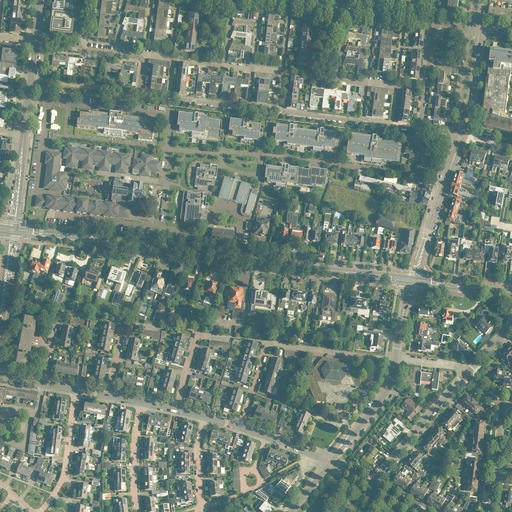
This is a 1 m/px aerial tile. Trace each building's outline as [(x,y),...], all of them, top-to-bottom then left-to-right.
[(140,0),(140,7),(145,8),(146,0),(125,0),(128,1),(128,0),(140,0)] [(163,10),(164,0),(158,0),(158,6),(153,5),(152,5),(152,8),(158,9),(163,10)] [(169,7),(169,0),(164,0),(163,10),(168,10),(174,11),(174,8),(169,7)] [(450,0),(449,0),(448,10),(447,16),(457,18),(459,1),(450,0)] [(53,4),(52,10),(74,13),(75,13),(76,2),(74,2),(73,1),(73,3),(70,3),(69,8),(64,7),(65,2),(54,1),(54,4),(53,4)] [(100,14),(105,14),(107,2),(102,2),(101,11),(95,10),(94,13),(100,14)] [(111,15),(116,16),(117,13),(111,12),(112,3),(107,2),(105,14),(111,15)] [(139,12),(138,20),(144,21),(145,8),(140,7),(129,6),(126,6),(123,12),(127,14),(128,10),(128,11),(139,12)] [(233,13),(232,20),(234,20),(235,19),(241,20),(242,14),(237,13),(238,11),(249,13),(248,21),(253,21),(255,9),(236,6),(235,9),(233,13)] [(151,17),(151,20),(152,20),(156,21),(162,22),(163,10),(158,9),(157,18),(151,17)] [(51,21),(49,34),(60,35),(72,37),(74,22),(73,22),(74,13),(52,10),(51,18),(51,19),(51,20),(51,21)] [(162,22),(167,22),(172,23),(173,20),(167,19),(168,10),(163,10),(162,22)] [(273,23),(275,11),(269,10),(268,19),(262,19),(262,22),(268,23),(268,22),(273,23)] [(280,12),(275,11),(273,23),(278,24),(284,25),(284,21),(279,21),(280,12)] [(104,26),(105,14),(100,14),(99,23),(92,22),(91,25),(92,25),(99,26),(104,26)] [(109,27),(115,28),(115,25),(110,24),(111,15),(105,14),(104,26),(109,27)] [(137,25),(137,32),(142,33),(144,21),(138,20),(125,18),(122,25),(125,26),(126,23),(127,23),(137,25)] [(246,33),(252,34),(253,22),(253,21),(248,21),(241,20),(235,19),(234,20),(232,26),(234,27),(235,27),(236,24),(237,24),(247,25),(246,33)] [(150,29),(149,32),(155,33),(160,34),(162,22),(156,21),(152,20),(152,23),(156,24),(155,30),(150,29)] [(362,35),(367,35),(369,23),(350,20),(347,27),(350,28),(350,29),(351,25),(352,26),(363,27),(362,35)] [(160,34),(165,34),(171,35),(171,32),(166,31),(167,22),(162,22),(160,34)] [(271,35),(273,23),(268,22),(268,23),(267,31),(261,30),(260,34),(266,35),(266,34),(271,35)] [(278,24),(273,23),(271,35),(277,36),(281,36),(282,37),(283,33),(277,33),(278,24)] [(376,33),(376,36),(378,36),(381,37),(387,37),(388,25),(379,24),(378,29),(382,29),(382,33),(376,33)] [(394,26),(388,25),(387,37),(392,38),(398,39),(398,35),(392,35),(393,26),(394,26)] [(92,35),(92,37),(102,38),(104,26),(99,26),(98,35),(92,34),(92,35)] [(116,35),(108,34),(109,27),(104,26),(102,38),(103,39),(106,39),(115,40),(116,35)] [(120,41),(119,45),(123,46),(124,40),(125,40),(126,36),(136,37),(134,47),(140,48),(142,33),(137,32),(123,31),(120,38),(120,41)] [(245,46),(250,47),(250,46),(252,34),(246,33),(233,32),(230,38),(233,40),(235,36),(235,37),(246,38),(245,46)] [(160,34),(155,33),(154,41),(148,41),(148,44),(159,45),(160,34)] [(345,40),(349,41),(350,38),(361,39),(360,47),(360,48),(366,48),(367,36),(367,35),(362,35),(348,33),(346,40),(345,40)] [(160,34),(159,45),(169,47),(170,43),(164,43),(165,34),(160,34)] [(265,46),(270,47),(271,35),(266,34),(266,35),(265,43),(259,42),(259,46),(265,46)] [(277,36),(271,35),(270,47),(275,48),(281,48),(281,45),(275,44),(277,36)] [(374,48),(380,49),(385,49),(387,37),(381,37),(380,45),(375,45),(374,48)] [(391,47),(392,38),(387,37),(385,49),(390,50),(396,51),(396,47),(391,47)] [(181,51),(184,51),(194,52),(195,46),(185,45),(182,44),(181,51)] [(245,46),(231,44),(229,51),(228,55),(231,55),(231,52),(232,49),(233,49),(244,50),(243,59),(245,59),(249,59),(250,47),(245,46)] [(268,59),(270,47),(265,46),(264,55),(258,54),(257,58),(268,59)] [(360,48),(360,47),(347,46),(344,52),(344,53),(347,54),(348,50),(349,51),(360,52),(359,60),(364,61),(364,60),(366,48),(360,48)] [(275,48),(270,47),(268,59),(279,60),(280,57),(274,56),(275,48)] [(373,60),(379,61),(379,60),(384,61),(385,49),(380,49),(379,57),(373,57),(373,60)] [(390,50),(385,49),(384,61),(389,62),(395,63),(395,59),(389,59),(390,50)] [(0,81),(7,82),(8,77),(8,78),(15,78),(16,70),(12,70),(13,65),(16,65),(18,52),(2,50),(2,56),(0,55),(0,81)] [(494,69),(494,71),(503,72),(504,67),(511,67),(511,53),(491,51),(490,57),(490,58),(489,63),(495,63),(494,67),(494,68),(494,69)] [(411,61),(416,61),(420,62),(421,55),(417,55),(416,54),(412,54),(411,61)] [(53,56),(50,76),(57,77),(58,73),(57,73),(58,62),(66,63),(66,58),(53,56)] [(67,70),(66,78),(73,79),(74,75),(72,75),(74,64),(84,66),(85,60),(69,58),(68,64),(67,70)] [(363,73),(364,61),(359,60),(345,58),(342,65),(346,66),(347,63),(358,64),(357,73),(356,77),(358,77),(363,78),(364,73),(363,73)] [(83,77),(82,80),(89,81),(89,77),(88,77),(90,66),(97,67),(98,62),(85,60),(84,66),(83,77)] [(371,72),(382,73),(384,61),(379,60),(379,61),(377,69),(372,68),(371,72)] [(389,62),(384,61),(382,73),(393,74),(394,71),(388,70),(389,62)] [(105,68),(103,82),(110,83),(111,79),(109,79),(111,69),(118,70),(119,64),(106,63),(105,68)] [(119,81),(119,84),(126,85),(126,81),(125,81),(127,71),(134,72),(135,66),(122,65),(121,70),(119,81)] [(157,67),(154,66),(153,66),(152,75),(146,74),(146,78),(152,78),(157,79),(158,67),(157,67)] [(164,68),(163,67),(160,67),(158,67),(157,79),(162,80),(168,80),(168,77),(162,76),(164,68)] [(211,75),(212,69),(208,69),(207,75),(198,74),(197,86),(196,93),(203,93),(203,90),(202,89),(203,81),(210,81),(211,75)] [(220,77),(211,75),(210,81),(208,94),(215,95),(216,91),(215,91),(216,82),(223,83),(223,77),(224,77),(224,71),(221,70),(220,77)] [(488,85),(488,87),(486,87),(483,111),(483,114),(484,112),(487,112),(484,127),(511,134),(511,122),(499,119),(499,114),(505,115),(506,107),(508,92),(511,74),(511,73),(510,73),(509,73),(503,72),(494,71),(490,70),(488,70),(487,84),(488,85)] [(232,78),(224,77),(223,77),(223,83),(221,96),(228,97),(228,93),(227,93),(228,86),(235,87),(236,79),(237,72),(233,72),(232,78)] [(438,85),(443,86),(445,74),(442,73),(440,73),(439,76),(438,80),(439,81),(439,82),(433,81),(433,84),(438,85)] [(245,80),(236,79),(235,87),(234,97),(240,98),(241,94),(240,94),(241,85),(248,86),(249,74),(246,74),(245,80)] [(450,74),(448,74),(445,74),(443,86),(449,87),(449,86),(454,87),(455,84),(449,83),(450,74)] [(290,77),(290,83),(299,84),(299,85),(303,85),(303,79),(300,78),(290,77)] [(151,87),(145,86),(145,89),(155,91),(157,79),(152,78),(151,87)] [(162,80),(157,79),(155,91),(166,92),(167,89),(164,89),(161,88),(162,80)] [(260,79),(259,88),(253,87),(252,91),(258,91),(263,92),(265,80),(263,80),(260,79)] [(263,92),(268,93),(274,93),(275,90),(269,89),(270,81),(269,81),(266,80),(265,80),(263,92)] [(321,89),(312,88),(310,100),(309,107),(310,107),(315,107),(316,108),(317,104),(315,104),(316,98),(323,98),(324,90),(325,83),(321,83),(321,89)] [(333,91),(324,90),(323,98),(322,108),(329,109),(329,105),(328,105),(329,96),(336,97),(337,91),(338,85),(334,85),(333,91)] [(442,98),(443,86),(438,85),(437,94),(431,93),(431,96),(437,97),(442,98)] [(336,97),(334,110),(341,111),(342,107),(341,107),(341,100),(348,101),(349,99),(349,93),(350,87),(347,86),(346,92),(337,91),(336,97)] [(442,98),(447,98),(453,99),(453,96),(448,95),(449,87),(443,86),(442,98)] [(358,94),(349,93),(349,99),(348,101),(347,111),(354,112),(354,108),(353,108),(354,102),(361,103),(363,88),(359,88),(358,94)] [(263,92),(258,91),(257,100),(251,99),(251,103),(262,104),(263,92)] [(273,105),(273,102),(267,101),(268,93),(263,92),(262,104),(273,105)] [(379,94),(376,94),(374,94),(373,102),(368,102),(367,105),(373,106),(378,106),(379,94)] [(383,107),(389,108),(390,104),(384,103),(385,95),(383,95),(379,94),(378,106),(383,107)] [(440,110),(442,98),(437,97),(436,106),(430,105),(430,108),(435,109),(440,110)] [(447,98),(442,98),(440,110),(446,110),(451,111),(452,108),(446,107),(447,98)] [(366,114),(366,117),(376,118),(378,106),(373,106),(372,114),(366,114)] [(378,106),(376,118),(388,120),(388,116),(382,116),(383,107),(378,106)] [(438,125),(440,110),(435,109),(434,117),(429,117),(428,120),(434,121),(433,124),(438,125)] [(446,110),(440,110),(438,125),(445,125),(445,122),(450,123),(450,120),(445,119),(446,110)] [(104,130),(122,132),(128,133),(128,134),(139,135),(138,140),(152,141),(154,123),(151,122),(152,120),(121,116),(121,113),(110,112),(109,115),(89,112),(88,114),(80,113),(79,120),(77,120),(77,127),(98,130),(98,129),(104,130)] [(194,115),(179,113),(176,130),(179,130),(179,132),(191,133),(191,136),(220,139),(222,121),(206,119),(204,119),(204,118),(200,118),(200,119),(198,118),(198,115),(194,114),(194,115)] [(230,119),(228,135),(232,136),(244,138),(243,140),(261,142),(262,134),(259,134),(260,125),(247,124),(247,120),(243,120),(243,121),(230,119)] [(276,129),(273,129),(272,140),(275,140),(275,142),(287,143),(287,145),(322,150),(322,147),(334,149),(334,148),(337,148),(339,137),(336,137),(337,133),(323,131),(324,130),(322,130),(321,133),(293,129),(293,126),(290,126),(289,127),(276,125),(276,129)] [(349,135),(346,155),(364,157),(364,159),(396,163),(396,162),(399,162),(401,143),(376,140),(376,136),(372,136),(372,137),(351,135),(351,136),(349,135)] [(415,154),(416,154),(420,155),(420,148),(416,147),(416,148),(414,148),(415,144),(408,143),(407,147),(408,148),(408,149),(404,148),(403,154),(409,155),(409,159),(416,160),(416,155),(415,155),(415,154)] [(64,149),(63,159),(66,159),(66,166),(76,167),(76,160),(83,161),(82,168),(92,169),(92,166),(99,167),(99,170),(108,171),(109,164),(116,165),(115,172),(125,173),(126,166),(129,167),(130,157),(127,157),(127,155),(117,154),(117,155),(111,154),(111,153),(101,152),(101,153),(94,152),(94,151),(84,150),(84,151),(78,150),(78,149),(68,148),(68,149),(64,149)] [(472,151),(469,165),(472,166),(473,161),(477,162),(479,153),(472,151)] [(479,153),(477,162),(480,163),(479,168),(482,169),(486,155),(479,153)] [(47,164),(44,189),(50,189),(59,190),(64,191),(64,189),(66,189),(66,185),(66,182),(67,182),(67,179),(66,179),(66,174),(59,173),(61,156),(46,154),(45,163),(47,164)] [(134,159),(132,174),(139,175),(149,176),(150,171),(158,172),(159,162),(151,161),(151,156),(142,155),(141,160),(134,159)] [(496,157),(492,171),(495,172),(497,167),(500,168),(503,159),(496,157)] [(500,168),(499,171),(503,172),(502,174),(505,175),(509,161),(503,159),(500,168)] [(415,174),(416,174),(419,175),(419,174),(421,174),(420,178),(427,179),(428,174),(427,174),(427,173),(431,173),(432,166),(427,166),(427,167),(426,167),(427,162),(421,162),(420,168),(416,167),(415,174)] [(196,178),(197,178),(196,187),(195,187),(198,188),(197,190),(207,191),(208,185),(211,186),(210,186),(214,186),(215,178),(216,178),(217,169),(210,168),(210,165),(210,166),(200,165),(200,169),(197,168),(197,169),(198,169),(197,178),(196,177),(196,178)] [(266,167),(264,183),(284,185),(284,183),(312,187),(312,185),(325,186),(327,170),(311,168),(311,170),(288,167),(288,166),(285,166),(284,169),(266,167)] [(456,172),(455,177),(475,183),(475,181),(476,179),(472,178),(469,177),(469,179),(466,178),(467,175),(466,175),(464,174),(460,173),(456,172)] [(357,176),(356,180),(360,181),(359,183),(362,183),(362,182),(370,184),(370,186),(375,187),(390,191),(390,192),(392,192),(392,190),(393,187),(394,188),(394,189),(395,189),(395,190),(396,190),(397,191),(398,191),(399,192),(400,192),(401,192),(402,191),(401,193),(401,194),(410,197),(428,201),(431,194),(416,190),(404,187),(397,185),(396,185),(391,184),(383,182),(362,177),(357,176)] [(235,177),(234,177),(235,177),(234,180),(224,178),(218,197),(242,204),(241,210),(241,211),(240,211),(240,212),(241,212),(241,213),(241,214),(241,215),(242,215),(242,216),(243,216),(244,217),(244,216),(245,214),(251,216),(258,191),(250,189),(251,185),(241,183),(242,179),(243,180),(243,179),(242,179),(241,178),(240,178),(239,177),(238,177),(237,177),(235,177)] [(455,177),(453,183),(457,184),(456,185),(461,186),(462,182),(474,186),(475,184),(475,183),(455,177)] [(105,201),(112,202),(134,204),(133,210),(139,211),(142,211),(142,207),(141,207),(142,201),(143,201),(144,201),(145,200),(146,199),(146,198),(146,197),(146,196),(146,195),(146,194),(145,194),(145,193),(144,193),(144,192),(143,192),(144,183),(143,183),(137,182),(136,186),(115,183),(116,182),(118,182),(119,178),(114,178),(114,184),(107,184),(107,190),(112,191),(112,194),(109,193),(109,196),(106,195),(105,201)] [(397,183),(397,185),(404,187),(416,190),(431,194),(433,188),(424,185),(424,188),(411,185),(411,184),(408,183),(408,182),(402,180),(401,184),(397,183)] [(453,183),(451,189),(466,193),(468,194),(469,191),(466,191),(466,190),(460,188),(461,186),(456,185),(457,184),(453,183)] [(355,184),(353,189),(370,193),(372,187),(355,184)] [(494,188),(493,192),(498,193),(496,206),(501,207),(502,207),(503,199),(504,195),(507,195),(508,190),(505,189),(494,187),(494,188)] [(451,189),(449,195),(457,197),(458,194),(470,198),(471,195),(468,194),(466,193),(451,189)] [(186,204),(184,223),(203,226),(203,222),(206,223),(207,213),(201,212),(201,208),(205,209),(207,195),(203,194),(202,197),(200,196),(200,195),(187,193),(186,201),(188,201),(188,204),(186,204)] [(36,201),(36,207),(50,208),(50,210),(53,211),(53,210),(56,211),(60,211),(60,210),(63,210),(63,212),(67,212),(69,212),(69,213),(73,213),(73,211),(77,212),(76,213),(76,214),(77,214),(79,214),(80,214),(83,214),(84,214),(85,215),(86,215),(86,214),(87,213),(90,214),(90,215),(93,216),(93,215),(96,216),(100,216),(100,215),(103,215),(103,217),(107,217),(110,217),(110,218),(113,218),(113,216),(128,218),(128,215),(129,215),(130,208),(115,207),(115,205),(114,205),(112,204),(111,204),(111,205),(108,204),(109,204),(105,204),(105,205),(101,205),(101,203),(98,203),(95,203),(95,202),(91,202),(91,203),(88,202),(88,201),(84,201),(82,201),(78,200),(78,202),(74,201),(75,200),(71,199),(71,200),(68,199),(65,199),(64,200),(61,200),(61,198),(58,198),(55,198),(55,197),(51,197),(51,199),(37,197),(36,201)] [(410,197),(408,202),(416,204),(427,207),(428,201),(410,197)] [(453,202),(452,204),(465,207),(467,208),(468,206),(466,205),(461,203),(462,200),(454,198),(453,199),(452,201),(453,202)] [(451,206),(450,208),(450,209),(450,210),(455,211),(458,212),(458,211),(461,212),(462,210),(464,210),(465,207),(452,204),(451,206)] [(449,213),(449,215),(461,219),(464,220),(465,218),(462,217),(457,215),(458,212),(455,211),(450,210),(449,210),(449,212),(449,213)] [(279,233),(278,238),(284,239),(285,239),(286,239),(287,239),(287,236),(288,236),(289,233),(288,233),(288,231),(291,231),(292,227),(293,227),(293,223),(294,216),(294,213),(292,213),(288,212),(288,217),(290,218),(290,223),(289,226),(288,226),(286,226),(284,225),(283,230),(280,229),(279,231),(279,233)] [(394,218),(380,213),(376,224),(397,232),(398,229),(394,227),(396,221),(393,220),(394,218)] [(447,218),(447,219),(447,220),(447,221),(450,222),(454,223),(455,223),(457,223),(460,224),(461,219),(449,215),(448,217),(447,218)] [(293,227),(291,240),(301,241),(302,232),(299,232),(300,228),(296,227),(298,217),(294,216),(293,223),(293,227)] [(257,218),(255,235),(259,235),(259,236),(260,236),(261,236),(263,237),(264,236),(265,236),(265,232),(267,232),(267,231),(268,231),(269,220),(265,220),(265,219),(257,218)] [(325,231),(324,241),(325,241),(325,243),(330,243),(331,230),(329,230),(329,229),(328,229),(329,223),(324,222),(323,231),(325,231)] [(331,230),(330,243),(335,244),(335,243),(336,243),(337,236),(341,237),(341,232),(342,230),(342,229),(342,227),(335,226),(335,231),(331,230)] [(313,236),(312,242),(313,242),(313,243),(315,243),(316,242),(317,243),(317,242),(319,242),(319,240),(320,235),(320,232),(319,232),(320,228),(313,227),(312,232),(313,233),(312,236),(313,236)] [(235,232),(212,229),(211,239),(234,242),(235,232)] [(412,245),(414,231),(405,230),(403,243),(401,243),(400,252),(410,254),(411,245),(412,245)] [(361,233),(359,233),(358,238),(357,247),(357,248),(360,248),(360,247),(363,247),(364,235),(365,235),(365,232),(362,232),(361,233)] [(369,243),(368,243),(367,248),(379,249),(379,247),(380,247),(380,240),(380,238),(370,237),(369,243)] [(448,240),(447,247),(449,247),(448,257),(449,257),(449,258),(452,259),(452,258),(455,258),(457,259),(457,252),(461,252),(461,251),(462,243),(462,241),(462,239),(458,239),(458,242),(448,240)] [(435,247),(435,252),(436,252),(436,256),(439,256),(439,257),(442,257),(443,256),(444,254),(446,254),(447,250),(444,250),(445,245),(440,244),(440,240),(438,240),(437,244),(436,244),(436,247),(435,247)] [(478,248),(477,262),(480,262),(481,261),(482,261),(482,262),(484,262),(485,254),(487,255),(489,245),(489,241),(485,240),(484,249),(478,248)] [(462,243),(461,251),(463,251),(462,259),(464,259),(466,259),(466,260),(468,261),(469,260),(471,247),(471,243),(472,242),(462,241),(462,243)] [(471,247),(469,260),(473,260),(473,261),(477,262),(478,248),(473,247),(474,246),(475,246),(475,243),(471,243),(471,247)] [(489,245),(487,255),(490,255),(489,262),(492,263),(493,264),(495,264),(496,263),(498,249),(493,248),(493,246),(489,245)] [(502,245),(500,258),(503,258),(502,262),(503,262),(504,263),(506,263),(507,262),(508,260),(511,260),(511,252),(511,248),(509,248),(505,247),(505,245),(502,245)] [(40,272),(39,276),(45,278),(45,276),(46,275),(50,263),(43,261),(42,264),(40,272)] [(30,263),(29,266),(30,268),(31,268),(29,272),(33,274),(34,274),(31,283),(33,284),(34,282),(34,281),(37,281),(39,276),(40,272),(42,264),(35,262),(34,262),(33,263),(32,262),(30,263)] [(53,274),(51,280),(58,282),(58,281),(59,282),(60,283),(61,283),(62,283),(64,276),(65,273),(66,271),(64,270),(65,268),(65,267),(62,266),(62,265),(60,265),(59,265),(58,265),(56,273),(55,275),(53,274)] [(83,274),(82,278),(85,279),(95,283),(93,289),(97,291),(101,280),(97,279),(100,272),(88,268),(86,275),(83,274)] [(112,268),(106,284),(107,284),(108,280),(117,283),(121,285),(119,291),(126,273),(125,273),(125,274),(112,269),(112,268)] [(68,274),(65,284),(66,285),(68,285),(69,281),(70,281),(71,281),(71,280),(75,281),(76,279),(75,279),(78,272),(77,271),(77,270),(75,269),(74,270),(71,269),(71,270),(70,272),(69,271),(68,274)] [(141,289),(146,276),(141,274),(140,275),(139,274),(139,272),(135,283),(130,281),(125,295),(130,297),(134,286),(141,289)] [(149,284),(145,296),(146,296),(151,298),(152,299),(154,293),(156,294),(158,289),(161,290),(162,288),(163,283),(164,280),(160,279),(160,278),(160,277),(160,276),(159,275),(158,274),(157,274),(156,274),(156,275),(155,275),(155,276),(153,282),(152,284),(151,284),(151,285),(149,284)] [(166,290),(165,292),(169,294),(168,295),(170,296),(169,298),(168,300),(172,302),(177,289),(174,288),(177,280),(174,279),(175,278),(172,277),(171,277),(170,277),(166,290)] [(181,291),(181,292),(182,293),(190,294),(190,291),(191,291),(192,287),(191,287),(192,282),(192,283),(193,283),(193,282),(194,282),(194,281),(194,280),(193,280),(193,279),(185,278),(183,290),(182,290),(181,291)] [(203,286),(201,292),(207,294),(208,291),(211,293),(209,299),(206,297),(205,297),(203,303),(210,306),(216,289),(215,289),(216,287),(217,284),(214,283),(214,282),(212,282),(211,282),(208,288),(203,286)] [(225,291),(224,296),(229,297),(228,310),(233,310),(232,319),(241,320),(243,307),(243,305),(242,304),(240,304),(241,300),(242,295),(242,290),(241,290),(240,289),(238,289),(237,290),(235,290),(230,289),(230,292),(225,291)] [(289,298),(290,292),(289,292),(289,291),(287,290),(286,291),(285,291),(283,291),(282,298),(279,298),(278,308),(285,308),(285,305),(288,306),(289,298)] [(298,292),(298,291),(297,290),(296,290),(296,291),(295,291),(295,292),(293,292),(292,295),(292,299),(289,298),(288,306),(288,310),(294,311),(295,307),(298,308),(298,304),(300,292),(298,292)] [(304,293),(304,292),(304,291),(303,291),(302,291),(301,292),(301,293),(300,292),(298,304),(301,304),(301,307),(302,307),(301,308),(301,309),(302,309),(302,310),(303,311),(304,311),(305,311),(305,310),(306,310),(306,309),(307,307),(305,307),(307,297),(306,296),(307,294),(304,293)] [(118,292),(114,303),(120,305),(120,306),(121,306),(125,295),(119,293),(118,292)] [(251,292),(251,299),(252,300),(251,305),(252,305),(266,307),(266,305),(266,301),(271,302),(271,305),(275,306),(276,296),(271,296),(271,295),(267,294),(267,293),(261,292),(261,293),(258,292),(255,292),(255,293),(251,292)] [(309,294),(307,308),(315,309),(314,317),(317,318),(318,308),(315,308),(317,295),(314,295),(313,295),(313,294),(311,293),(310,294),(309,294)] [(325,296),(324,296),(322,311),(323,311),(322,317),(332,318),(331,322),(336,322),(337,313),(333,312),(335,298),(334,297),(334,296),(325,295),(325,296)] [(343,305),(343,311),(352,313),(352,308),(358,309),(359,299),(355,299),(355,300),(352,299),(351,306),(343,305)] [(358,313),(357,314),(365,315),(365,317),(368,318),(369,311),(366,310),(367,301),(364,301),(364,300),(359,299),(358,309),(358,313)] [(373,311),(372,315),(383,316),(386,316),(388,303),(380,302),(380,303),(376,303),(375,312),(373,311)] [(169,309),(165,322),(168,323),(170,317),(172,318),(175,311),(174,310),(174,309),(173,308),(172,307),(171,307),(170,308),(169,309)] [(419,313),(419,315),(428,316),(433,316),(434,311),(429,310),(429,309),(429,308),(428,308),(427,308),(427,309),(420,308),(419,310),(418,310),(418,313),(419,313)] [(443,317),(442,318),(443,319),(442,324),(452,325),(454,312),(448,312),(448,310),(445,310),(444,311),(443,316),(443,317)] [(153,322),(154,322),(156,322),(157,322),(162,323),(164,324),(165,322),(157,319),(159,315),(156,314),(153,322)] [(491,329),(493,328),(489,325),(491,324),(490,323),(490,324),(481,316),(472,325),(476,328),(478,326),(486,334),(491,329)] [(25,318),(20,341),(32,343),(37,320),(25,318)] [(103,330),(112,332),(114,325),(107,324),(102,323),(101,330),(103,330)] [(432,330),(427,329),(428,324),(425,324),(421,323),(420,325),(417,324),(417,325),(416,327),(417,327),(416,330),(431,332),(432,330)] [(64,327),(62,334),(71,336),(72,332),(74,332),(75,329),(64,327)] [(235,327),(235,334),(243,335),(244,328),(235,327)] [(111,339),(112,332),(103,330),(102,337),(111,339)] [(415,333),(415,335),(415,336),(422,337),(422,339),(428,340),(429,336),(431,336),(432,333),(431,332),(416,330),(416,333),(415,333)] [(364,331),(364,334),(370,335),(370,336),(369,341),(371,341),(371,346),(370,346),(370,347),(375,348),(378,349),(378,348),(381,349),(381,346),(382,346),(382,342),(381,342),(382,339),(383,333),(364,331)] [(456,344),(453,347),(458,352),(459,350),(465,356),(469,352),(468,351),(468,350),(467,350),(459,342),(458,342),(457,341),(460,337),(461,337),(456,333),(455,334),(452,336),(452,337),(455,340),(454,342),(456,344)] [(62,334),(61,341),(70,343),(71,336),(62,334)] [(175,335),(174,338),(176,338),(175,342),(184,345),(186,338),(175,335)] [(101,344),(110,346),(111,339),(102,337),(101,344)] [(130,340),(129,346),(138,348),(139,344),(141,345),(142,342),(130,340)] [(28,367),(32,343),(20,341),(20,343),(16,365),(22,366),(28,367)] [(61,341),(60,347),(71,350),(72,347),(69,346),(70,343),(61,341)] [(248,345),(246,349),(255,351),(257,345),(246,341),(245,344),(248,345)] [(186,345),(184,345),(175,342),(173,349),(183,351),(183,350),(184,349),(185,349),(186,345)] [(427,344),(420,342),(419,344),(419,345),(418,351),(424,352),(424,350),(430,351),(431,346),(439,347),(440,344),(428,342),(427,344)] [(109,353),(110,346),(101,344),(100,348),(98,347),(97,350),(109,353)] [(129,346),(128,354),(137,355),(138,348),(129,346)] [(241,354),(244,355),(253,358),(255,351),(246,349),(243,348),(241,354)] [(181,355),(183,351),(173,349),(172,355),(181,358),(181,357),(182,355),(181,355)] [(201,356),(210,359),(211,355),(213,356),(214,353),(203,350),(201,356)] [(511,364),(511,357),(506,351),(503,354),(503,355),(499,359),(507,367),(511,363),(511,364)] [(128,354),(126,360),(138,362),(140,363),(141,356),(137,355),(128,354)] [(168,354),(167,358),(169,358),(167,363),(168,363),(171,364),(171,362),(179,364),(181,358),(172,355),(168,354)] [(251,365),(253,358),(244,355),(242,362),(251,365)] [(208,366),(210,359),(201,356),(200,357),(200,359),(199,363),(208,366)] [(95,357),(93,365),(97,366),(106,368),(107,361),(99,359),(100,358),(95,357)] [(322,358),(309,375),(305,377),(315,402),(325,403),(326,394),(321,393),(317,383),(320,382),(348,386),(350,384),(353,383),(355,388),(361,386),(353,365),(349,364),(349,365),(346,365),(345,361),(322,358)] [(273,359),(271,365),(280,368),(282,369),(284,362),(273,359)] [(60,362),(60,361),(57,361),(55,372),(62,373),(64,363),(60,362)] [(251,365),(242,362),(240,368),(249,371),(251,365)] [(62,373),(69,375),(71,364),(64,363),(62,373)] [(207,369),(208,366),(199,363),(197,370),(208,373),(209,370),(207,369)] [(71,364),(69,375),(76,376),(78,365),(75,364),(75,365),(71,364)] [(271,365),(269,372),(277,375),(282,376),(284,370),(282,369),(280,368),(271,365)] [(97,366),(95,373),(104,374),(106,368),(97,366)] [(240,368),(238,375),(247,378),(249,371),(240,368)] [(506,372),(506,371),(506,370),(503,369),(503,371),(503,372),(502,372),(499,371),(500,371),(499,372),(496,372),(494,372),(493,376),(496,376),(495,382),(504,383),(505,383),(505,376),(506,372)] [(166,374),(165,378),(174,381),(176,374),(165,371),(164,374),(166,374)] [(95,373),(92,372),(90,379),(92,379),(96,380),(103,381),(104,374),(95,373)] [(269,372),(266,379),(275,381),(277,375),(269,372)] [(126,376),(127,374),(124,373),(122,385),(129,386),(130,377),(126,376)] [(433,386),(432,390),(438,391),(440,374),(434,373),(434,375),(422,373),(421,380),(425,380),(425,383),(433,384),(433,386)] [(235,378),(234,381),(245,384),(247,378),(238,375),(237,378),(235,378)] [(137,379),(135,387),(142,389),(145,377),(138,376),(137,379)] [(129,386),(135,387),(137,379),(130,377),(129,386)] [(172,387),(174,381),(165,378),(163,385),(172,387)] [(266,379),(264,385),(273,388),(275,381),(266,379)] [(170,394),(172,387),(163,385),(163,386),(160,385),(158,393),(162,394),(163,392),(170,394)] [(277,389),(273,388),(264,385),(262,392),(275,396),(277,389)] [(15,403),(16,397),(17,390),(7,388),(6,391),(5,396),(13,397),(12,402),(4,401),(4,402),(5,404),(14,405),(15,403)] [(189,399),(196,400),(198,391),(194,391),(195,388),(192,388),(189,399)] [(199,388),(198,391),(196,400),(203,402),(205,393),(206,390),(199,388)] [(231,388),(231,391),(233,392),(231,396),(240,399),(242,392),(231,388)] [(25,407),(25,405),(26,399),(27,392),(17,390),(16,397),(23,399),(22,404),(15,403),(14,405),(25,407)] [(25,407),(32,409),(35,409),(38,394),(27,392),(26,399),(34,401),(33,406),(25,405),(25,407)] [(209,394),(205,393),(203,402),(209,404),(212,393),(209,392),(209,394)] [(226,401),(229,402),(238,405),(240,399),(231,396),(228,395),(226,401)] [(466,406),(472,399),(468,395),(467,396),(466,396),(461,402),(466,406)] [(57,402),(56,406),(65,407),(66,400),(55,399),(55,402),(57,402)] [(414,418),(416,415),(417,414),(418,413),(416,412),(419,409),(420,410),(421,410),(408,399),(402,406),(410,413),(407,417),(409,420),(409,421),(411,422),(414,418)] [(466,406),(471,411),(478,404),(472,399),(466,406)] [(225,405),(223,412),(228,413),(229,410),(231,410),(236,412),(238,405),(229,402),(228,406),(225,405)] [(85,404),(83,414),(86,415),(90,416),(91,414),(92,405),(85,404)] [(281,410),(278,417),(281,419),(281,417),(284,411),(286,405),(283,404),(280,410),(281,410)] [(472,411),(468,415),(470,417),(474,413),(476,415),(482,409),(481,409),(482,408),(478,404),(472,411)] [(53,405),(53,409),(56,409),(55,413),(64,414),(65,407),(56,406),(53,405)] [(99,406),(92,405),(91,414),(94,414),(94,417),(97,418),(99,406)] [(123,411),(124,406),(121,405),(120,411),(119,410),(118,414),(121,414),(121,418),(129,419),(130,413),(130,412),(123,411)] [(254,417),(261,420),(264,411),(265,408),(257,405),(255,409),(257,410),(254,417)] [(99,406),(97,417),(104,418),(106,407),(99,406)] [(454,410),(450,415),(459,422),(461,420),(459,419),(461,416),(460,415),(462,413),(460,412),(458,410),(456,412),(454,410)] [(264,411),(261,420),(262,420),(263,421),(264,421),(267,422),(270,413),(264,411)] [(297,414),(295,417),(296,418),(307,422),(310,415),(299,411),(298,413),(297,414)] [(267,422),(274,424),(278,413),(275,412),(274,415),(270,413),(267,422)] [(63,421),(64,414),(55,413),(53,413),(53,419),(63,421)] [(459,422),(450,415),(450,414),(445,420),(446,420),(455,428),(459,422)] [(154,426),(156,417),(149,416),(147,429),(150,429),(150,425),(154,426)] [(118,417),(117,420),(120,421),(119,425),(128,426),(129,419),(121,418),(118,417)] [(162,419),(156,417),(154,426),(161,428),(162,419)] [(296,418),(293,424),(296,425),(304,429),(307,422),(296,418)] [(396,418),(394,421),(396,423),(398,425),(404,430),(406,427),(396,418)] [(169,420),(162,419),(161,428),(167,429),(169,420)] [(456,430),(455,428),(446,420),(442,425),(448,431),(451,428),(455,432),(456,430)] [(183,427),(182,431),(191,433),(193,426),(180,423),(179,426),(183,427)] [(387,432),(383,437),(387,440),(386,440),(387,441),(388,441),(391,443),(395,438),(396,439),(401,433),(396,428),(398,425),(396,423),(394,426),(391,424),(388,428),(389,429),(387,432)] [(116,431),(127,433),(128,426),(119,425),(117,424),(116,431)] [(302,435),(304,429),(296,425),(295,429),(293,428),(292,431),(302,435)] [(81,427),(80,434),(92,436),(92,432),(93,429),(84,427),(83,427),(81,427)] [(50,431),(49,434),(50,435),(53,435),(61,436),(62,429),(51,428),(51,431),(50,431)] [(471,434),(474,435),(484,436),(484,432),(485,432),(486,429),(475,428),(475,431),(470,431),(469,434),(471,434)] [(441,439),(443,441),(445,443),(447,441),(443,437),(445,434),(439,429),(434,433),(441,439)] [(182,431),(181,437),(190,439),(191,433),(182,431)] [(213,441),(216,442),(219,433),(213,431),(209,444),(211,444),(213,441)] [(216,442),(223,444),(225,435),(219,433),(216,442)] [(241,435),(237,433),(233,445),(236,445),(238,439),(240,439),(241,435)] [(443,445),(445,443),(441,439),(434,433),(433,435),(432,435),(429,438),(436,445),(438,443),(440,445),(441,444),(443,445)] [(92,438),(92,436),(80,434),(79,441),(90,442),(88,442),(89,438),(92,438)] [(50,435),(49,438),(52,438),(52,442),(60,443),(61,436),(53,435),(50,435)] [(228,447),(231,437),(225,435),(223,444),(226,445),(225,449),(227,449),(228,447)] [(190,439),(181,437),(180,440),(176,440),(176,442),(188,445),(190,439)] [(126,441),(118,441),(118,439),(114,438),(113,444),(113,448),(114,448),(125,449),(126,441)] [(434,447),(436,445),(429,438),(427,441),(427,442),(426,444),(437,454),(440,451),(437,449),(437,450),(434,447)] [(245,448),(253,451),(255,445),(243,441),(240,439),(238,439),(236,445),(236,446),(242,447),(245,448)] [(89,449),(90,442),(79,441),(79,448),(89,449)] [(483,443),(483,442),(473,441),(473,448),(483,449),(483,446),(482,446),(483,443)] [(426,444),(422,448),(428,454),(430,452),(435,455),(439,459),(441,456),(437,454),(426,444)] [(370,450),(361,461),(370,470),(375,464),(374,463),(377,460),(376,459),(375,461),(374,460),(375,459),(378,456),(376,455),(378,452),(372,447),(369,449),(370,450)] [(253,451),(245,448),(243,455),(251,458),(253,451)] [(466,452),(466,456),(478,457),(478,455),(481,455),(482,452),(483,452),(483,449),(473,448),(472,451),(466,452)] [(270,459),(273,461),(277,452),(270,450),(265,462),(268,463),(270,459)] [(279,463),(283,455),(277,452),(273,461),(279,463)] [(78,455),(77,463),(88,464),(89,457),(90,454),(82,453),(82,456),(78,455)] [(416,454),(412,458),(422,466),(424,463),(426,461),(426,460),(423,458),(417,453),(416,454)] [(249,463),(251,458),(243,455),(242,458),(238,457),(237,459),(249,463)] [(289,457),(283,455),(279,463),(285,465),(289,457)] [(478,460),(478,457),(466,456),(463,455),(463,458),(465,458),(465,459),(471,462),(470,465),(481,466),(481,463),(480,463),(481,460),(478,460)] [(42,458),(34,457),(33,457),(39,458),(36,465),(39,466),(42,458)] [(10,461),(6,459),(3,467),(9,470),(14,459),(11,458),(10,461)] [(412,458),(408,463),(414,469),(417,471),(419,470),(420,471),(423,467),(422,466),(412,458)] [(429,459),(427,461),(437,468),(438,466),(429,459)] [(21,462),(17,473),(24,476),(27,468),(28,464),(21,462)] [(88,467),(88,464),(77,463),(76,469),(85,471),(85,470),(88,471),(89,467),(88,467)] [(27,468),(24,476),(30,478),(33,470),(37,471),(39,466),(36,465),(35,464),(34,467),(31,466),(30,469),(27,468)] [(481,466),(470,465),(470,472),(479,473),(480,469),(481,470),(481,466)] [(182,474),(189,474),(189,468),(180,468),(180,471),(176,472),(176,477),(182,476),(182,474)] [(39,477),(37,481),(44,484),(47,476),(48,474),(43,472),(44,470),(42,469),(39,477)] [(84,474),(85,471),(76,469),(75,476),(86,478),(86,475),(84,474)] [(400,473),(394,483),(400,487),(406,476),(409,472),(405,469),(402,474),(400,473)] [(298,476),(293,473),(291,475),(290,474),(288,476),(287,475),(282,481),(281,480),(276,487),(285,494),(290,487),(289,487),(298,476)] [(47,476),(44,484),(50,486),(54,475),(52,474),(51,475),(50,477),(47,476)] [(400,487),(406,490),(412,479),(409,478),(406,476),(400,487)] [(478,479),(469,478),(468,485),(478,486),(479,483),(478,483),(478,479)] [(436,484),(432,490),(435,492),(440,483),(437,481),(436,484)] [(210,491),(219,490),(219,485),(222,485),(222,482),(209,484),(210,491)] [(411,493),(416,496),(417,497),(423,486),(419,484),(420,484),(417,482),(411,493)] [(179,491),(191,490),(190,483),(177,484),(178,487),(178,491),(179,491)] [(79,484),(78,492),(89,493),(90,486),(79,484)] [(426,488),(423,486),(417,497),(423,500),(429,489),(426,488)] [(266,487),(258,491),(268,499),(271,495),(267,491),(269,489),(266,487)] [(179,498),(180,498),(192,496),(191,490),(179,491),(180,497),(179,497),(179,498)] [(256,493),(255,494),(258,496),(259,495),(266,501),(268,499),(258,491),(255,492),(256,493)] [(78,492),(77,498),(87,500),(87,496),(89,497),(89,493),(78,492)] [(428,503),(434,507),(439,496),(436,494),(434,492),(428,503)] [(192,496),(180,498),(179,498),(181,507),(185,506),(186,506),(185,503),(193,502),(192,496)] [(439,496),(434,507),(440,510),(446,499),(443,498),(439,496)] [(156,498),(145,500),(146,507),(155,506),(154,502),(156,501),(156,498)] [(119,499),(113,500),(113,505),(118,504),(118,508),(127,507),(126,500),(122,500),(119,501),(119,499)] [(270,511),(271,511),(269,509),(271,507),(265,502),(262,500),(255,508),(259,511),(270,511)] [(451,502),(445,511),(453,511),(455,509),(457,506),(453,504),(451,502)]
